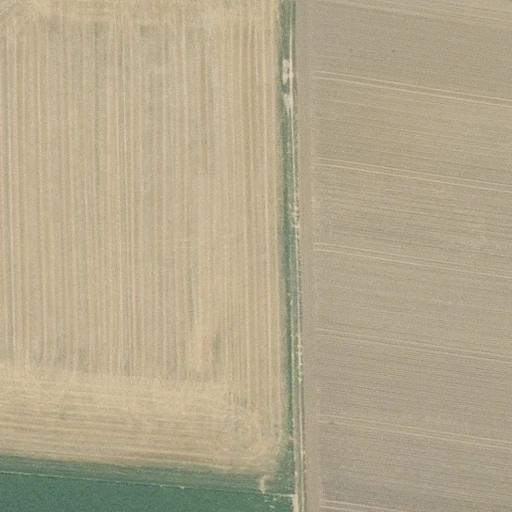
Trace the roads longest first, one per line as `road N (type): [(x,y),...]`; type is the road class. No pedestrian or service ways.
road 1 (track): [(289,0),(296,511)]
road 2 (track): [(295,492),(0,467)]
